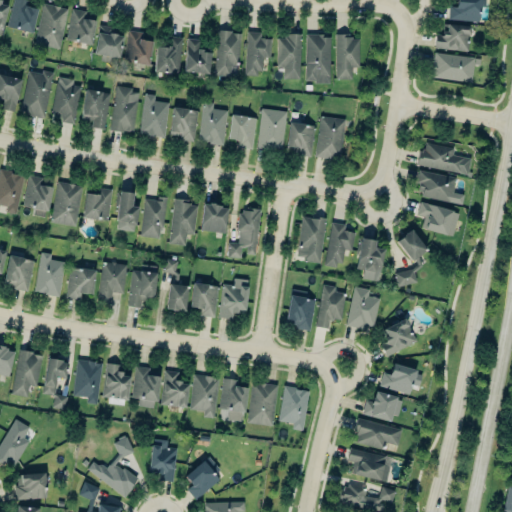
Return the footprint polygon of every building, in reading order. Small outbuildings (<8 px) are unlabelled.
[(0,0),(0,35),(1,35),(9,6),(0,3),(0,0)] [(38,9),(30,7),(32,0),(30,0),(14,0),(9,27),(32,32),(38,9)] [(486,0),(457,0),(458,7),(450,7),(450,20),(480,21),(481,7),(487,7),(486,0)] [(36,44),(61,48),(68,8),(43,4),(36,44)] [(91,44),(96,21),(83,19),(85,11),(73,9),(67,40),(91,44)] [(436,34),(436,50),(469,51),(470,25),(444,24),(444,35),(436,34)] [(94,54),(102,55),(101,60),(110,62),(112,57),(119,59),(124,36),(109,33),(110,27),(100,25),(94,54)] [(150,63),(152,34),(128,32),(126,62),(150,63)] [(238,32),(217,32),(216,77),(237,77),(238,32)] [(246,75),(262,76),(263,57),(271,57),(272,39),(261,39),(262,32),(248,32),(246,75)] [(302,34),(287,34),(287,38),(278,38),(278,67),(285,67),(285,79),(301,79),(302,34)] [(360,68),(360,39),(352,38),(352,34),(337,34),(336,79),(353,80),(353,68),(360,68)] [(332,35),(306,35),(305,82),(331,83),(332,35)] [(155,72),(180,73),(182,37),(171,37),(170,47),(157,46),(155,72)] [(210,51),(199,51),(199,39),(187,39),(186,72),(210,73),(210,51)] [(475,57),(435,54),(433,79),(473,82),(475,57)] [(53,74),(30,70),(22,114),(45,118),(53,74)] [(16,111),(21,78),(0,74),(0,97),(3,98),(1,109),(16,111)] [(76,122),(80,86),(73,85),(74,79),(57,77),(53,120),(76,122)] [(112,130),(135,133),(139,89),(116,87),(112,130)] [(105,129),(110,93),(86,89),(81,119),(93,121),(92,127),(105,129)] [(140,134),(165,138),(170,103),(155,101),(156,95),(146,94),(140,134)] [(214,103),(203,102),(201,143),(225,145),(227,110),(214,110),(214,103)] [(170,138),(195,141),(198,110),(173,108),(170,138)] [(259,149),(284,150),(286,110),(261,109),(259,149)] [(256,116),(231,115),(230,140),(240,140),(239,148),(254,149),(256,116)] [(346,119),(321,116),(316,156),(341,160),(346,119)] [(312,156),(315,125),(290,122),(287,154),(312,156)] [(417,166),(468,175),(471,159),(453,155),(454,148),(426,143),(425,151),(420,150),(417,166)] [(18,215),(24,173),(0,170),(0,205),(7,206),(6,213),(18,215)] [(463,204),(465,195),(453,193),(456,177),(419,171),(417,184),(422,185),(420,197),(463,204)] [(52,186),(43,185),(43,177),(28,176),(25,205),(36,206),(35,211),(49,212),(52,186)] [(83,186),(58,181),(51,223),(75,227),(83,186)] [(86,193),(82,217),(107,221),(113,190),(100,188),(99,195),(86,193)] [(116,230),(136,232),(138,207),(133,206),(134,193),(120,191),(116,230)] [(140,236),(161,239),(167,200),(146,197),(140,236)] [(198,203),(174,200),(170,244),(186,246),(187,234),(195,234),(198,203)] [(418,215),(425,217),(422,228),(453,237),(459,213),(421,202),(418,215)] [(228,207),(203,204),(201,231),(225,233),(228,207)] [(256,255),(259,210),(241,209),(238,244),(230,243),(228,257),(243,258),(244,254),(256,255)] [(326,219),(302,216),(298,259),(321,262),(326,219)] [(325,264),(342,267),(345,250),(352,251),(355,233),(345,231),(346,225),(332,223),(325,264)] [(426,252),(414,230),(397,240),(410,262),(426,252)] [(363,279),(381,281),(384,249),(376,248),(376,240),(361,238),(358,270),(364,271),(363,279)] [(51,260),(52,254),(40,253),(36,293),(61,296),(64,262),(51,260)] [(4,285),(29,290),(35,260),(9,256),(4,285)] [(164,271),(175,274),(179,261),(168,258),(164,271)] [(98,301),(111,303),(113,292),(123,294),(127,265),(104,262),(98,301)] [(157,266),(143,265),(142,271),(132,271),(130,307),(142,307),(143,297),(156,298),(157,266)] [(81,299),(81,294),(93,295),(94,269),(69,268),(68,299),(81,299)] [(398,288),(417,283),(413,269),(395,274),(398,288)] [(220,318),(234,319),(234,313),(246,314),(248,279),(234,278),(234,285),(222,284),(220,318)] [(186,312),(188,286),(170,284),(167,310),(186,312)] [(201,316),(216,317),(218,285),(192,284),(191,308),(201,309),(201,316)] [(341,321),(346,294),(336,292),(337,287),(324,285),(316,326),(328,328),(330,319),(341,321)] [(380,299),(369,296),(371,290),(355,286),(347,323),(374,329),(380,299)] [(285,325),(310,330),(316,300),(291,296),(285,325)] [(417,344),(407,319),(384,328),(389,341),(381,344),(386,356),(417,344)] [(0,374),(10,376),(13,349),(0,347),(0,374)] [(13,395),(28,397),(30,385),(38,387),(43,354),(20,351),(13,395)] [(63,379),(65,361),(48,358),(43,394),(55,396),(58,378),(63,379)] [(87,404),(99,404),(101,362),(76,361),(74,396),(87,397),(87,404)] [(128,400),(130,375),(117,373),(118,365),(107,364),(103,397),(128,400)] [(393,364),(391,374),(383,372),(379,387),(410,395),(412,385),(420,387),(424,373),(393,364)] [(140,399),(139,406),(156,408),(160,369),(136,367),(133,398),(140,399)] [(163,406),(187,407),(187,383),(180,382),(180,371),(164,371),(163,406)] [(205,411),(204,418),(216,418),(218,377),(193,375),(191,410),(205,411)] [(223,380),(220,409),(229,409),(228,421),(244,422),(248,382),(223,380)] [(250,424),(275,425),(276,384),(251,383),(250,424)] [(280,422),(293,423),(292,429),(304,431),(309,390),(284,387),(280,422)] [(393,415),(400,416),(403,398),(375,393),(374,401),(366,400),(364,416),(392,421),(393,415)] [(53,407),(65,410),(68,397),(56,394),(53,407)] [(29,441),(24,438),(30,427),(15,419),(0,446),(0,460),(14,469),(29,441)] [(384,442),(398,446),(402,429),(359,419),(354,442),(382,449),(384,442)] [(133,453),(128,437),(115,441),(120,457),(133,453)] [(168,440),(153,439),(150,469),(159,470),(158,480),(174,482),(177,448),(167,447),(168,440)] [(387,456),(350,449),(348,462),(354,463),(351,475),(387,482),(390,466),(385,465),(387,456)] [(220,480),(215,474),(221,470),(210,457),(185,477),(192,486),(188,490),(196,500),(220,480)] [(128,495),(138,477),(112,462),(108,469),(93,461),(87,472),(128,495)] [(46,474),(16,474),(17,500),(46,499),(46,474)] [(119,511),(121,508),(96,504),(99,486),(83,483),(80,497),(90,498),(87,511),(119,511)] [(391,511),(395,490),(381,488),(379,499),(364,496),(365,488),(342,485),(339,505),(386,511),(391,511)] [(511,511),(511,486),(508,486),(503,511),(511,511)] [(244,511),(245,502),(205,503),(204,511),(244,511)]
